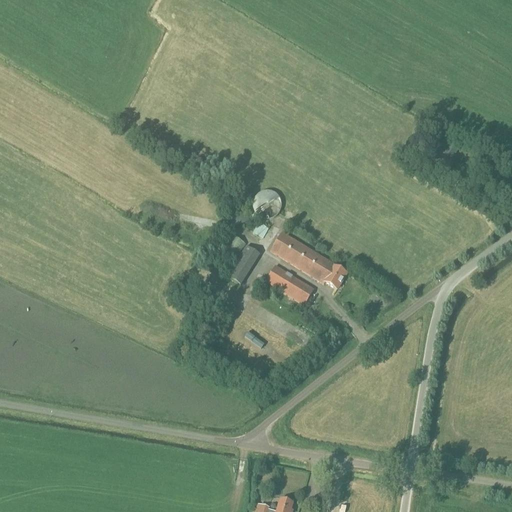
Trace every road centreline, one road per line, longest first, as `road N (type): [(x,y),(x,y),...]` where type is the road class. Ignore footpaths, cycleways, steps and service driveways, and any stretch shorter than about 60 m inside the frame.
road 1 (unclassified): [(449,283),(234,444)]
road 2 (unclassified): [(234,444),(0,403)]
road 3 (unclassified): [(411,471),(430,340),(449,283)]
road 4 (unclassified): [(411,471),(234,444)]
